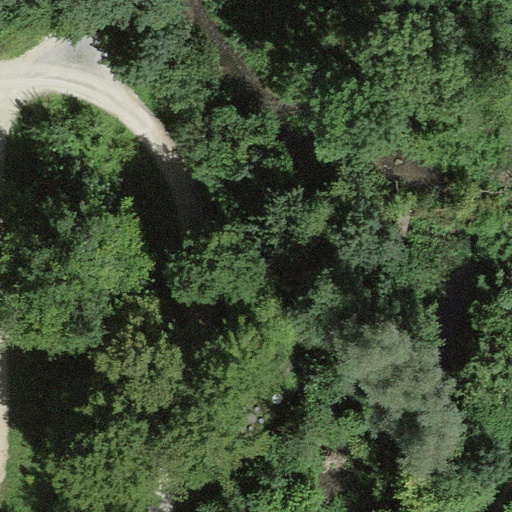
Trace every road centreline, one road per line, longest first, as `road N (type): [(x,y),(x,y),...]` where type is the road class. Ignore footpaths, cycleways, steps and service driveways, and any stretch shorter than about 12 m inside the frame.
road 1 (track): [(158,511),(181,399),(197,210),(156,127),(96,77),(58,65)]
road 2 (track): [(0,71),(58,65),(66,0)]
